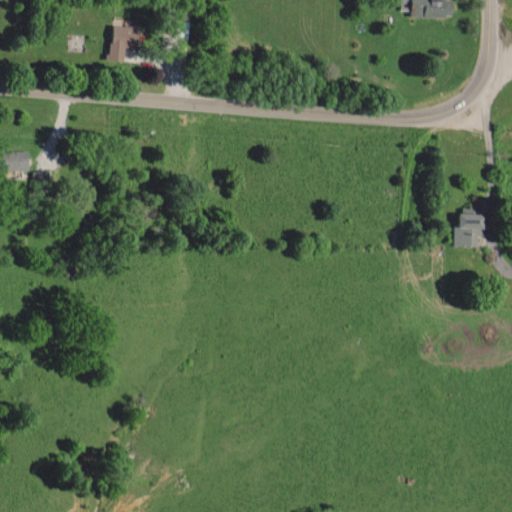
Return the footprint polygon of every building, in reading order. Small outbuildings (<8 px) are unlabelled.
[(396,0),(396,9),(405,9),(405,16),(446,16),(446,0),(396,0)] [(169,43),(183,46),(187,22),(173,19),(169,43)] [(117,60),(119,46),(128,47),(131,27),(106,24),(102,58),(117,60)] [(25,150),(0,149),(0,169),(25,170),(25,150)] [(471,246),(471,234),(481,235),(481,213),(449,212),(448,245),(471,246)]
